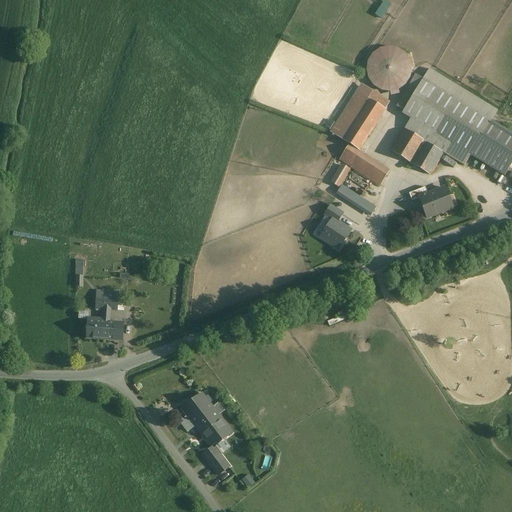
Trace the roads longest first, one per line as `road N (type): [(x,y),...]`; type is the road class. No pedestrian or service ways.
road 1 (tertiary): [(110,371),(511,214)]
road 2 (unclassified): [(110,371),(220,511)]
